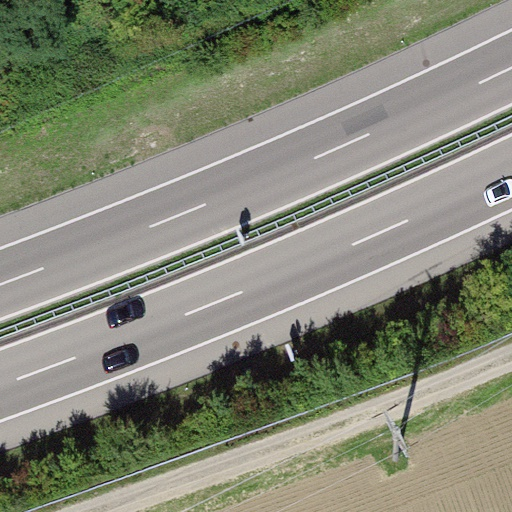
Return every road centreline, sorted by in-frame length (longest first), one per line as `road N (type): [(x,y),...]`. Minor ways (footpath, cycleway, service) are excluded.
road 1 (motorway): [(511,69),(348,145),(0,285)]
road 2 (motorway): [(0,387),(511,174)]
road 3 (track): [(109,511),(511,358)]
